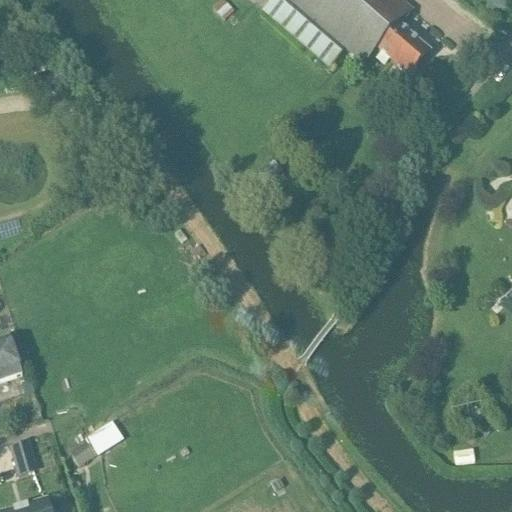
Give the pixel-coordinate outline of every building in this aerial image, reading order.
[(378,53),(409,80),(430,55),(399,28),(413,12),(398,0),(275,0),(262,15),(328,73),(341,57),(345,52),(364,69),(378,53)] [(212,11),(224,23),(234,13),(222,1),(212,11)] [(0,342),(0,384),(22,377),(10,340),(0,342)] [(86,443),(69,454),(79,469),(96,458),(86,443)] [(10,449),(15,465),(33,459),(28,444),(10,449)] [(474,451),(455,452),(456,465),(475,464),(474,451)] [(14,511),(48,511),(46,503),(14,511)]
